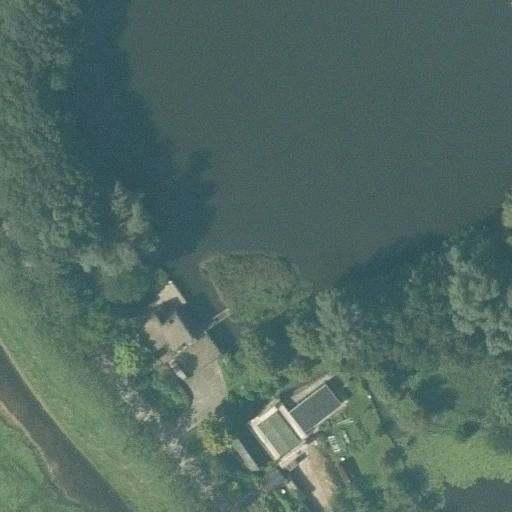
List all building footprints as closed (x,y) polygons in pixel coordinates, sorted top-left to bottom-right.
[(187,376),(216,356),(221,352),(206,330),(196,337),(176,308),(161,317),(155,308),(135,322),(152,346),(162,339),(187,376)] [(339,401),(325,382),(290,409),(304,428),(339,401)] [(300,439),(276,408),(257,422),(281,453),(300,439)] [(267,456),(244,424),(227,435),(250,468),(267,456)] [(285,476),(276,466),(259,479),(268,490),(285,476)]
